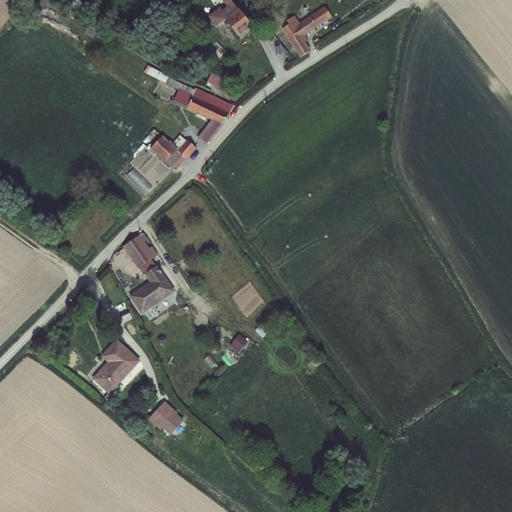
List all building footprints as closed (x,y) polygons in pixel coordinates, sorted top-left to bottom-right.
[(223,10),(236,28),(249,17),(236,0),(222,0),(218,3),(217,0),(210,5),(210,10),(213,15),(216,15),(223,10)] [(281,20),(301,48),(310,42),(307,36),(311,33),(307,27),(329,11),(321,0),(320,0),(293,19),(290,14),(281,20)] [(222,89),(227,78),(212,71),(207,82),(222,89)] [(201,129),(207,134),(226,114),(231,104),(217,98),(219,93),(202,86),(200,90),(195,88),(196,86),(181,79),(173,94),(179,96),(180,94),(212,107),(210,110),(215,112),(201,129)] [(144,130),(170,156),(182,145),(179,142),(155,118),(144,130)] [(182,145),(188,151),(199,138),(190,130),(179,142),(182,145)] [(118,174),(110,183),(135,205),(145,193),(129,179),(127,181),(118,174)] [(131,242),(142,257),(152,250),(157,258),(162,254),(143,225),(119,244),(120,250),(131,242)] [(135,290),(144,305),(175,280),(161,259),(148,268),(153,275),(135,290)] [(263,338),(272,328),(264,321),(255,330),(263,338)] [(93,369),(110,383),(135,350),(112,330),(99,347),(106,352),(93,369)] [(230,345),(238,352),(248,342),(239,334),(230,345)] [(156,414),(167,424),(181,408),(169,397),(156,414)]
